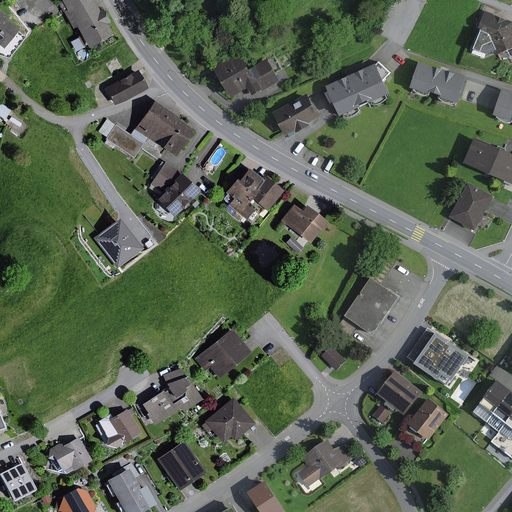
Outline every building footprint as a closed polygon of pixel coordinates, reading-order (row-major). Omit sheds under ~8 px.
[(98,11),(91,0),(59,0),(66,10),(63,12),(72,29),(75,27),(87,48),(111,35),(105,24),(108,23),(100,9),(98,11)] [(7,16),(0,10),(0,55),(8,59),(25,37),(17,31),(18,30),(5,19),(7,16)] [(495,15),(486,11),(479,28),(481,29),(473,49),(487,55),(495,51),(497,55),(511,48),(511,21),(507,19),(507,20),(495,15)] [(85,47),(79,37),(69,42),(75,52),(85,47)] [(250,70),(238,50),(211,65),(231,98),(248,88),(253,96),(262,90),(262,91),(280,81),(266,58),(254,65),(255,67),(250,70)] [(376,65),(375,64),(325,86),(339,117),(343,115),(345,118),(349,117),(353,116),(357,114),(359,111),(358,108),(371,102),(373,105),(377,104),(381,103),(384,101),(387,98),(386,95),(389,94),(383,81),(390,73),(379,62),(376,65)] [(466,78),(418,62),(410,88),(428,94),(429,92),(440,95),(439,98),(457,104),(466,78)] [(147,89),(137,70),(103,88),(114,107),(147,89)] [(511,92),(502,89),(493,115),(511,121),(511,119),(511,92)] [(273,112),(286,136),(295,131),(296,133),(310,126),(309,124),(320,117),(307,94),(273,112)] [(133,159),(143,144),(153,150),(156,145),(175,158),(194,130),(177,119),(178,118),(154,101),(130,135),(106,119),(97,131),(106,137),(104,139),(133,159)] [(10,111),(0,103),(0,117),(3,120),(10,111)] [(511,154),(475,138),(463,163),(511,184),(511,154)] [(180,173),(164,162),(163,163),(160,162),(149,179),(152,180),(149,185),(150,186),(148,188),(158,195),(154,199),(173,218),(199,192),(180,173)] [(257,213),(246,204),(250,199),(256,191),(253,188),(260,179),(247,168),(246,170),(243,168),(238,167),(232,174),(234,179),(223,192),(226,194),(222,199),(228,204),(225,208),(242,222),(245,219),(250,222),(257,213)] [(260,179),(253,188),(256,191),(250,199),(266,212),(283,190),(264,175),(260,179)] [(475,231),(493,197),(468,183),(449,217),(475,231)] [(200,204),(196,200),(191,205),(195,209),(200,204)] [(309,244),(326,222),(305,206),(300,211),(293,205),(280,221),(309,244)] [(121,217),(96,237),(120,267),(145,247),(121,217)] [(303,248),(291,237),(286,243),(297,254),(303,248)] [(384,252),(369,274),(382,283),(397,261),(384,252)] [(398,297),(371,278),(336,328),(350,337),(358,325),(372,335),(398,297)] [(435,333),(428,328),(407,357),(415,362),(414,364),(438,380),(442,375),(451,381),(469,356),(436,332),(435,333)] [(230,329),(193,359),(204,372),(209,368),(217,379),(249,353),(230,329)] [(346,361),(331,346),(321,356),(332,367),(336,371),(346,361)] [(479,362),(474,364),(473,370),(478,373),(483,370),(483,365),(479,362)] [(491,374),(498,378),(502,370),(495,366),(491,374)] [(166,388),(140,405),(146,414),(144,415),(151,426),(178,408),(180,412),(200,399),(184,376),(183,377),(177,369),(160,376),(164,386),(165,386),(166,388)] [(405,415),(423,392),(395,370),(377,394),(385,401),(383,404),(394,412),(396,409),(405,415)] [(486,423),(511,391),(498,381),(473,412),(486,423)] [(499,433),(511,415),(511,391),(486,423),(499,433)] [(232,398),(203,422),(204,423),(201,426),(207,433),(210,430),(222,443),(229,437),(233,441),(254,424),(232,398)] [(449,414),(429,398),(413,418),(410,415),(398,430),(403,434),(399,438),(418,452),(428,439),(429,440),(449,414)] [(382,424),(391,412),(381,405),(372,416),(382,424)] [(139,434),(125,410),(112,417),(109,414),(96,421),(98,424),(94,426),(104,443),(103,446),(113,448),(139,434)] [(511,415),(499,433),(491,442),(511,458),(511,415)] [(89,461),(77,438),(65,444),(64,443),(62,444),(57,444),(48,449),(45,459),(49,460),(55,472),(64,474),(89,461)] [(334,450),(327,440),(302,458),(308,467),(299,474),(308,487),(319,479),(320,480),(336,468),(338,470),(353,459),(343,444),(334,450)] [(205,473),(183,441),(155,460),(177,491),(205,473)] [(366,463),(360,454),(354,458),(360,467),(366,463)] [(21,463),(0,472),(0,479),(11,502),(35,490),(21,463)] [(139,476),(131,463),(111,474),(112,476),(104,481),(106,484),(104,485),(110,497),(112,495),(116,502),(114,504),(118,511),(139,511),(154,504),(143,485),(138,488),(133,479),(139,476)] [(89,482),(86,477),(81,480),(84,485),(89,482)] [(284,511),(285,511),(265,481),(247,492),(260,511),(284,511)] [(92,511),(94,506),(86,491),(75,488),(61,496),(60,500),(57,499),(53,509),(57,510),(57,511),(59,511),(92,511)]
